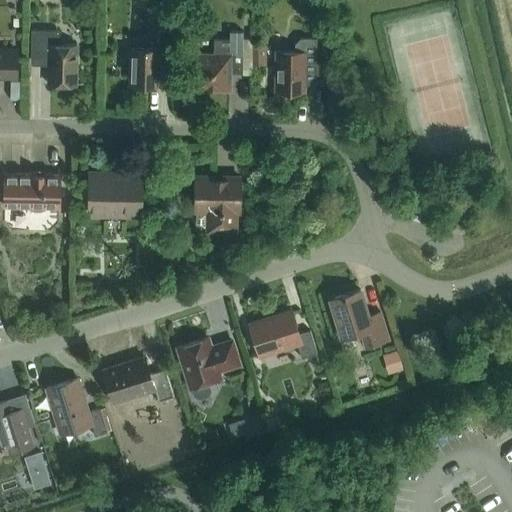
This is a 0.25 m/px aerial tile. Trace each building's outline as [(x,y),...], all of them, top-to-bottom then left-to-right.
[(130,86),(158,86),(158,62),(171,63),(172,30),(159,29),(158,49),(130,49),(130,86)] [(48,85),(76,85),(76,45),(58,45),(59,31),(31,30),(30,59),(48,60),(48,85)] [(242,72),(243,31),(231,31),(230,40),(213,40),(213,55),(194,55),(194,91),(230,91),(230,72),(242,72)] [(316,84),(316,39),(301,38),(294,45),(294,52),(276,52),(276,92),(282,92),(289,99),(297,92),(304,92),(304,83),(316,84)] [(0,80),(16,80),(16,47),(0,46),(0,80)] [(453,121),(451,103),(438,105),(438,109),(428,111),(430,124),(453,121)] [(58,208),(59,175),(43,175),(43,176),(33,175),(4,174),(4,207),(29,208),(29,210),(33,212),(41,212),(45,210),(45,208),(58,208)] [(239,235),(239,215),(241,215),(241,175),(193,175),(193,213),(197,212),(197,223),(201,226),(207,226),(207,235),(239,235)] [(138,214),(139,176),(91,176),(90,214),(138,214)] [(380,313),(368,316),(360,290),(341,296),(342,297),(330,301),(341,339),(361,333),(365,347),(389,340),(380,313)] [(310,331),(298,334),(291,311),(249,325),(259,356),(296,344),(301,359),(317,354),(310,331)] [(177,347),(190,388),(193,397),(200,401),(211,398),(214,390),(211,381),(220,378),(217,371),(238,365),(231,341),(210,348),(207,338),(177,347)] [(173,398),(164,369),(149,374),(144,357),(103,370),(113,402),(154,389),(158,402),(173,398)] [(77,379),(46,389),(60,434),(91,424),(94,437),(107,433),(99,409),(88,413),(77,379)] [(0,403),(0,445),(6,444),(9,453),(33,445),(24,415),(13,418),(12,416),(8,413),(5,402),(0,403)]
